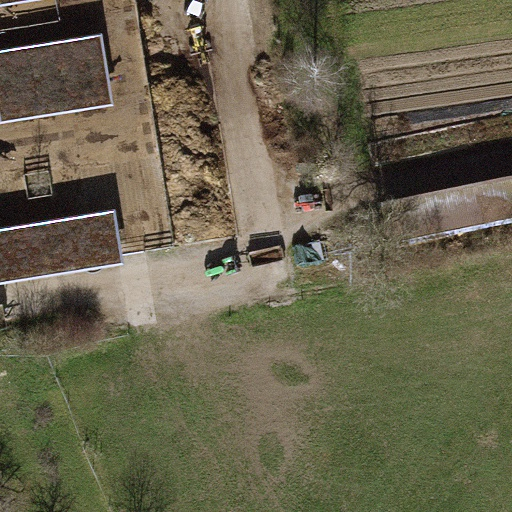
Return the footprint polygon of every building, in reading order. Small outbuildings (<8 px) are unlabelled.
[(0,0),(0,21),(137,0),(0,0)] [(333,0),(338,24),(458,0),(333,0)] [(0,63),(0,122),(1,127),(111,110),(101,48),(0,63)] [(511,186),(386,213),(394,249),(511,224),(511,186)] [(0,291),(126,269),(117,219),(0,239),(0,291)]
